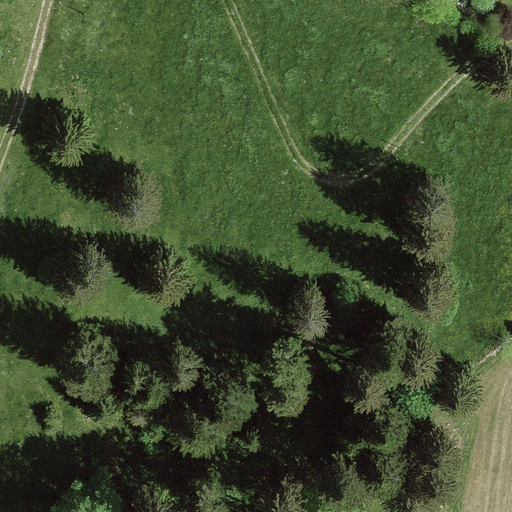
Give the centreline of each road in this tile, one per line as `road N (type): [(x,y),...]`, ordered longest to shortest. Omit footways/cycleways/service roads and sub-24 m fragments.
road 1 (track): [(225,0),(300,162),(322,175),(366,173),(477,57),(511,44)]
road 2 (track): [(48,0),(0,159)]
